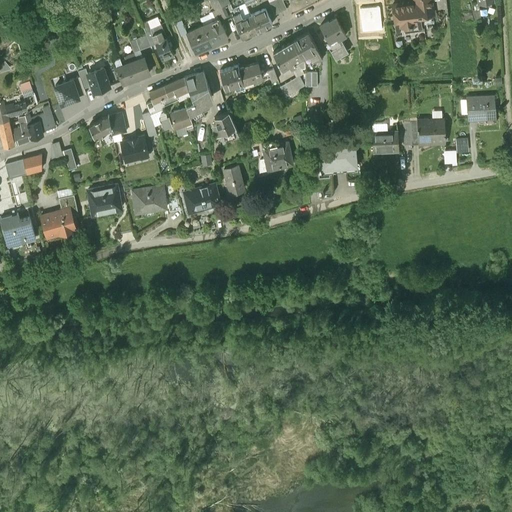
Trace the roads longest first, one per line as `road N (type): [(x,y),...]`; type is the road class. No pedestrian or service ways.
road 1 (residential): [(0,289),(118,243),(257,223),(392,185),(511,164)]
road 2 (residential): [(333,0),(263,39),(134,85),(57,130),(0,151)]
